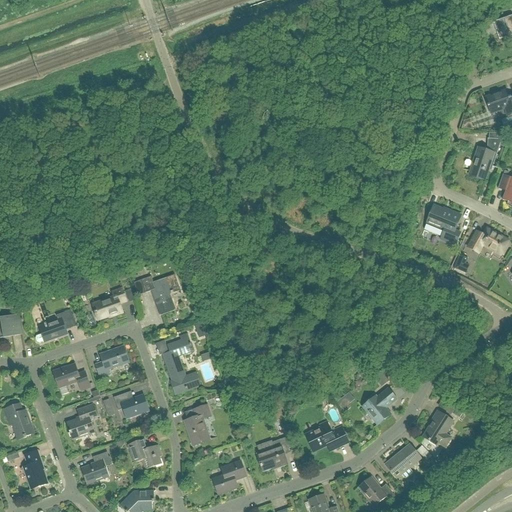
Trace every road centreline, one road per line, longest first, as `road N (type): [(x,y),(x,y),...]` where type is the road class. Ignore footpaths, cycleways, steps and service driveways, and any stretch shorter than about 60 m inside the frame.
road 1 (unclassified): [(511,321),(452,286),(285,228),(234,193),(196,143),(144,0)]
road 2 (residential): [(511,322),(434,374),(405,423),(362,460),(225,510)]
road 3 (residential): [(29,364),(121,331),(140,340),(177,447),(180,511)]
road 4 (residential): [(511,225),(433,188),(466,88),(511,72)]
road 5 (residential): [(74,495),(29,364)]
